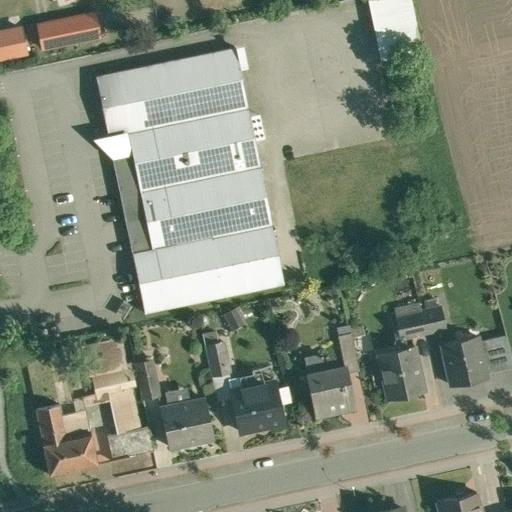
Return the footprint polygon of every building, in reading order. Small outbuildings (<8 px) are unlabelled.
[(410,0),(367,0),(380,60),(421,52),(410,0)] [(96,12),(38,24),(42,48),(101,36),(96,12)] [(22,28),(0,32),(0,59),(27,55),(22,28)] [(235,47),(99,75),(99,74),(96,75),(109,138),(128,134),(152,247),(132,251),(145,312),(157,310),(157,309),(284,283),(235,47)] [(274,216),(286,213),(282,199),(270,203),(274,216)] [(419,304),(394,309),(396,317),(394,317),(399,339),(425,333),(421,312),(419,304)] [(442,308),(421,312),(425,333),(446,329),(442,308)] [(351,333),(338,335),(345,366),(358,363),(351,333)] [(477,337),(442,344),(452,387),(486,379),(477,337)] [(229,372),(222,341),(208,344),(214,375),(229,372)] [(413,346),(376,354),(381,375),(382,375),(388,398),(387,398),(387,399),(423,391),(413,346)] [(159,394),(151,359),(138,362),(146,397),(159,394)] [(131,363),(93,372),(97,393),(109,391),(118,432),(138,428),(129,386),(136,385),(131,363)] [(346,371),(327,376),(326,370),(307,374),(315,414),(354,406),(346,371)] [(274,381),(257,384),(258,388),(234,393),(233,389),(230,390),(239,430),(282,421),(274,381)] [(205,397),(161,407),(169,445),(189,441),(188,439),(211,434),(212,436),(213,436),(205,397)] [(61,403),(38,408),(44,439),(68,434),(61,403)] [(118,432),(111,433),(117,458),(155,450),(150,425),(138,428),(118,432)] [(68,434),(44,439),(52,474),(98,464),(91,430),(68,434)] [(481,511),(477,492),(439,501),(441,511),(481,511)]
